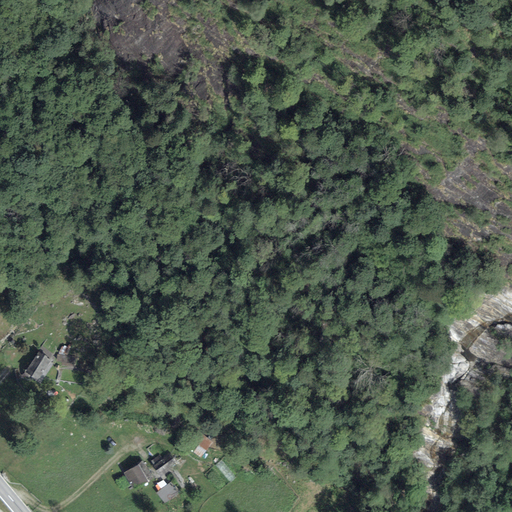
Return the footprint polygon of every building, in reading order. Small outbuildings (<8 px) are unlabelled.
[(38,352),(24,371),(36,380),(51,361),(38,352)] [(75,357),(57,355),(56,362),(74,365),(75,357)] [(212,442),(196,430),(184,446),(200,458),(212,442)] [(176,464),(169,454),(162,458),(159,455),(151,461),(154,465),(152,466),(159,476),(176,464)] [(153,478),(142,461),(123,473),(135,490),(153,478)] [(159,495),(167,505),(180,494),(172,484),(159,495)]
